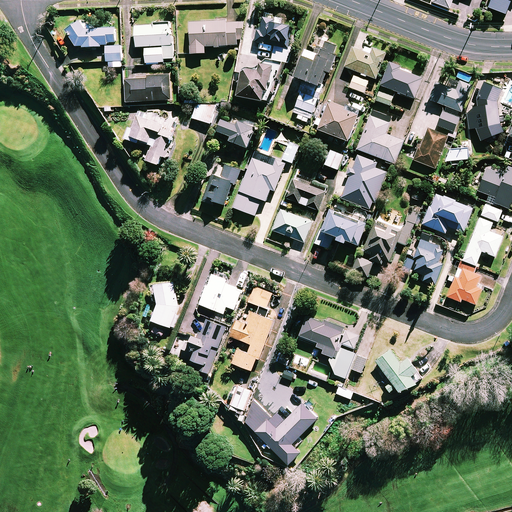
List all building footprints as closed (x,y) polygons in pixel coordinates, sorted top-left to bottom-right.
[(450,11),(454,0),(435,0),(433,5),(450,11)] [(511,0),(489,0),(487,9),(507,16),(511,2),(511,0)] [(89,19),(65,31),(76,48),(83,48),(83,49),(96,50),(96,49),(102,49),(102,46),(108,47),(108,44),(116,44),(117,31),(97,30),(89,19)] [(254,43),(274,47),(274,44),(281,45),(282,42),(289,44),(292,29),(275,26),(275,21),(263,19),(261,31),(256,30),(254,43)] [(215,47),(215,49),(221,49),(221,47),(237,47),(237,41),(243,41),(243,23),(191,23),(191,55),(206,55),(206,47),(215,47)] [(163,60),(174,60),(173,37),(171,37),(171,24),(154,25),(154,27),(136,28),(137,49),(145,48),(146,65),(163,64),(163,60)] [(340,50),(325,45),(322,53),(316,50),(314,55),(306,52),(295,80),(320,89),(326,72),(330,74),(340,50)] [(346,69),(362,75),(361,77),(367,80),(368,77),(377,81),(386,55),(364,47),(362,53),(353,49),(346,69)] [(122,48),(106,48),(106,63),(113,63),(113,68),(122,69),(122,48)] [(250,69),(242,74),(238,100),(264,104),(264,102),(268,103),(271,95),(274,96),(287,65),(267,61),(256,70),(250,69)] [(415,100),(423,80),(411,76),(412,73),(401,68),(390,64),(381,87),(415,100)] [(172,101),(170,76),(148,77),(148,80),(126,81),(127,104),(172,101)] [(369,83),(355,77),(350,89),(364,95),(369,83)] [(472,88),(460,83),(456,92),(437,84),(430,101),(462,114),(472,88)] [(481,142),(504,134),(497,107),(503,91),(487,85),(478,108),(470,112),(469,130),(477,130),(481,142)] [(394,98),(379,93),(376,102),(391,107),(394,98)] [(318,101),(302,94),(294,114),(310,120),(318,101)] [(217,106),(197,105),(193,120),(211,125),(217,106)] [(359,118),(329,106),(319,132),(349,144),(359,118)] [(173,135),(179,120),(174,112),(167,112),(160,110),(148,112),(147,116),(140,113),(133,131),(130,129),(126,140),(137,145),(139,142),(153,147),(147,162),(159,167),(162,158),(166,160),(170,151),(166,149),(167,145),(169,146),(173,135)] [(392,120),(373,112),(358,151),(395,165),(404,143),(386,135),(392,120)] [(460,119),(444,113),(438,127),(454,133),(460,119)] [(236,126),(221,121),(217,133),(232,138),(230,143),(248,150),(256,130),(237,123),(236,126)] [(449,138),(428,130),(424,141),(422,140),(414,161),(436,170),(449,138)] [(299,147),(288,143),(282,161),(293,164),(299,147)] [(470,162),(469,150),(449,151),(450,163),(470,162)] [(344,156),(331,151),(326,166),(338,171),(344,156)] [(342,200),(371,211),(374,203),(376,204),(387,173),(375,169),(377,164),(358,157),(342,200)] [(274,167),(253,160),(235,210),(256,217),(262,201),(267,203),(271,191),(276,193),(286,165),(276,161),(274,167)] [(241,171),(226,166),(221,178),(212,175),(203,202),(213,206),(214,204),(225,207),(233,185),(236,186),(241,171)] [(511,204),(511,170),(509,169),(506,177),(488,170),(479,193),(490,197),(488,202),(510,210),(511,204)] [(310,185),(294,179),(287,200),(319,212),(326,193),(309,187),(310,185)] [(455,201),(458,194),(444,189),(441,196),(436,194),(423,226),(446,235),(448,228),(463,234),(473,209),(455,201)] [(503,212),(486,205),(482,217),(498,223),(503,212)] [(313,223),(282,211),(274,232),(305,244),(313,223)] [(341,239),(340,242),(346,244),(347,242),(359,246),(368,225),(331,211),(323,231),(321,230),(316,245),(329,250),(334,237),(341,239)] [(379,223),(378,222),(374,232),(372,232),(364,253),(373,256),(372,262),(382,266),(384,261),(391,264),(398,243),(407,247),(419,216),(410,212),(403,232),(379,223)] [(493,224),(481,219),(464,261),(477,266),(482,253),(496,258),(504,238),(490,233),(493,224)] [(445,249),(421,241),(414,260),(418,262),(414,272),(426,277),(424,282),(436,287),(444,266),(439,264),(445,249)] [(374,263),(359,258),(353,273),(368,279),(374,263)] [(415,261),(408,259),(404,271),(411,273),(415,261)] [(477,269),(462,263),(448,298),(462,303),(463,301),(476,306),(483,290),(478,288),(482,277),(474,275),(477,269)] [(229,283),(212,276),(201,306),(224,315),(227,308),(235,311),(242,292),(228,286),(229,283)] [(158,306),(152,322),(170,329),(171,327),(175,329),(180,317),(175,315),(178,307),(175,285),(156,287),(158,306)] [(275,322),(267,319),(270,311),(267,309),(273,294),(256,288),(250,304),(260,308),(258,316),(250,313),(246,325),(237,322),(231,338),(252,346),(249,354),(239,351),(234,365),(253,372),(257,360),(260,361),(275,322)] [(151,301),(141,300),(140,310),(149,311),(151,301)] [(333,359),(345,329),(324,321),(323,324),(306,317),(299,336),(318,344),(317,347),(325,350),(323,355),(333,359)] [(227,329),(207,321),(203,334),(197,331),(191,345),(186,343),(181,357),(202,365),(199,371),(210,375),(227,329)] [(361,337),(347,331),(341,346),(356,351),(361,337)] [(346,379),(355,354),(341,349),(332,374),(346,379)] [(396,389),(400,394),(417,386),(416,384),(423,379),(418,373),(408,360),(401,365),(391,352),(376,363),(392,383),(386,388),(390,394),(396,389)] [(368,360),(358,356),(352,370),(362,374),(368,360)] [(240,387),(230,410),(237,413),(239,409),(245,411),(253,393),(240,387)] [(272,419),(255,401),(246,423),(289,467),(301,455),(292,446),(319,420),(303,404),(287,421),(278,412),(272,419)]
